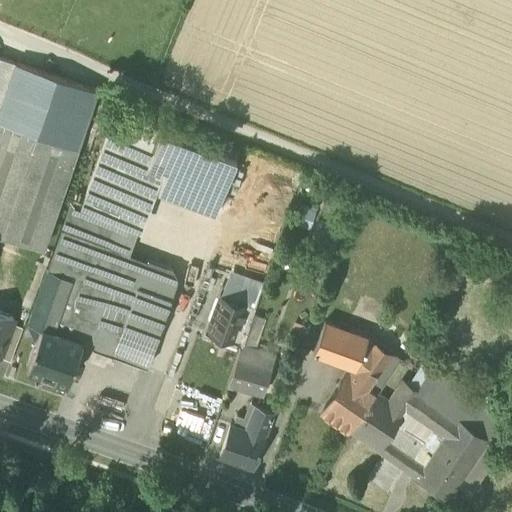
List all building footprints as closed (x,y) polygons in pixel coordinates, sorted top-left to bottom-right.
[(0,53),(0,105),(1,106),(17,59),(0,53)] [(97,87),(17,59),(1,106),(0,108),(0,229),(42,244),(97,87)] [(108,131),(153,148),(161,129),(162,125),(116,108),(108,131)] [(162,125),(161,129),(236,156),(239,148),(164,120),(162,125)] [(215,213),(236,156),(161,129),(153,148),(168,154),(155,191),(215,213)] [(81,205),(126,222),(153,148),(108,131),(81,205)] [(168,154),(153,148),(126,222),(138,227),(141,228),(155,191),(168,154)] [(128,253),(138,227),(126,222),(81,205),(70,201),(61,226),(109,243),(109,245),(128,253)] [(317,208),(300,202),(293,223),(310,228),(317,208)] [(82,340),(147,364),(177,279),(172,268),(128,253),(109,245),(109,243),(61,226),(48,267),(29,321),(41,325),(42,323),(82,338),(82,340)] [(247,243),(270,247),(273,234),(249,229),(247,243)] [(230,268),(225,282),(259,295),(262,286),(259,278),(230,268)] [(225,282),(220,295),(254,308),(259,295),(225,282)] [(207,331),(241,343),(254,308),(220,295),(207,331)] [(0,352),(11,322),(13,316),(0,310),(0,352)] [(351,367),(356,369),(367,338),(368,337),(325,321),(313,353),(351,367)] [(0,352),(0,355),(10,359),(22,326),(11,322),(0,352)] [(27,365),(67,380),(82,340),(82,338),(42,323),(41,325),(27,365)] [(228,383),(263,392),(271,367),(268,366),(272,355),(254,349),(262,326),(252,323),(243,350),(239,348),(228,383)] [(323,411),(351,430),(376,394),(383,384),(400,360),(367,338),(356,369),(351,367),(323,411)] [(408,382),(418,388),(431,369),(421,363),(408,382)] [(458,417),(487,436),(501,416),(466,392),(431,368),(431,369),(418,388),(419,389),(443,407),(458,417)] [(396,423),(405,409),(419,389),(418,388),(408,382),(403,379),(388,402),(377,394),(376,394),(351,430),(379,449),(387,436),(396,423)] [(475,380),(466,392),(501,416),(503,417),(511,405),(475,380)] [(214,410),(219,396),(190,386),(185,400),(214,410)] [(443,407),(419,389),(405,409),(430,426),(443,407)] [(256,403),(246,429),(265,436),(274,410),(256,403)] [(443,407),(430,426),(432,428),(445,436),(458,417),(443,407)] [(396,423),(423,441),(432,428),(430,426),(405,409),(396,423)] [(443,439),(472,459),(487,436),(458,417),(445,436),(443,439)] [(414,455),(423,441),(396,423),(387,436),(391,439),(411,453),(414,455)] [(254,466),(265,436),(246,429),(231,424),(220,454),(254,466)] [(383,452),(403,466),(411,453),(391,439),(383,452)] [(418,476),(447,496),(458,479),(471,487),(482,470),(470,462),(472,459),(443,439),(426,464),(418,476)] [(414,455),(411,453),(403,466),(418,476),(426,464),(414,455)] [(368,476),(387,489),(401,469),(382,456),(368,476)]
